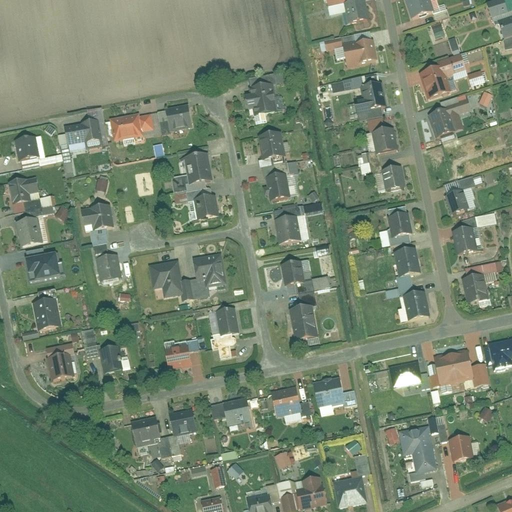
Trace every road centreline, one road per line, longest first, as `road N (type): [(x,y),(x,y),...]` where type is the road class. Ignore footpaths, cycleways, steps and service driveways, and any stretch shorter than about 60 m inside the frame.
road 1 (residential): [(457,332),(389,0)]
road 2 (residential): [(273,370),(83,410),(28,393)]
road 3 (residential): [(457,332),(273,370)]
road 4 (residential): [(246,224),(273,370)]
road 5 (residential): [(223,106),(246,224)]
